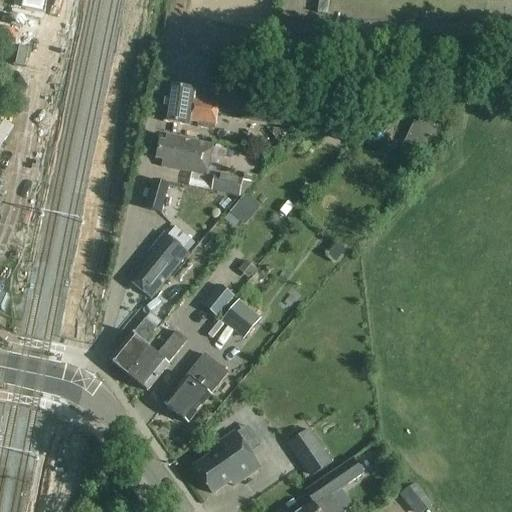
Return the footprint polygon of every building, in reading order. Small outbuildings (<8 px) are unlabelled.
[(27,66),(30,50),(21,48),(18,65),(27,66)] [(192,92),(193,88),(168,84),(162,120),(186,124),(187,121),(197,122),(196,126),(212,129),(218,97),(192,92)] [(290,129),(294,104),(244,97),(240,122),(290,129)] [(349,144),(358,119),(342,114),(334,139),(349,144)] [(417,117),(405,144),(427,154),(439,127),(417,117)] [(210,147),(166,137),(165,143),(160,142),(156,156),(164,158),(162,166),(203,175),(210,147)] [(212,192),(243,198),(241,197),(242,197),(251,185),(252,183),(215,176),(212,192)] [(163,214),(170,185),(153,181),(145,210),(163,214)] [(148,253),(151,255),(129,281),(148,298),(187,252),(164,233),(148,253)] [(247,294),(260,283),(253,275),(240,286),(247,294)] [(218,318),(234,299),(221,288),(205,307),(218,318)] [(239,302),(221,323),(244,341),(261,320),(239,302)] [(144,346),(162,323),(151,314),(145,322),(133,336),(131,334),(108,361),(127,377),(149,350),(144,346)] [(149,350),(127,377),(146,393),(187,343),(174,332),(155,355),(149,350)] [(185,423),(223,373),(200,355),(161,405),(185,423)] [(331,463),(314,437),(310,429),(291,441),(313,475),(331,463)] [(235,490),(262,471),(236,432),(206,452),(210,457),(193,468),(213,497),(232,485),(235,490)] [(340,511),(331,499),(365,475),(354,459),(310,490),(315,497),(293,511),(340,511)] [(411,511),(426,511),(434,506),(416,485),(400,497),(411,511)]
